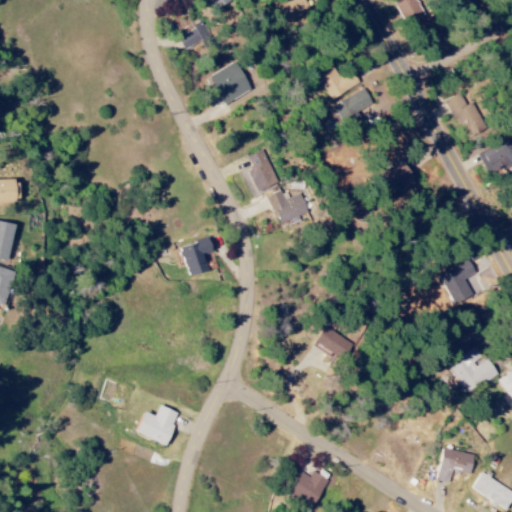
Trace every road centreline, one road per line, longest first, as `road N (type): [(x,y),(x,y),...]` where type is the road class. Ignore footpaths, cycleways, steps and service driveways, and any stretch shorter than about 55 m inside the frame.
road 1 (residential): [(182,511),(243,354),(253,270),(239,213),(157,54),(153,0)]
road 2 (residential): [(511,263),(367,0)]
road 3 (residential): [(432,511),(232,384)]
